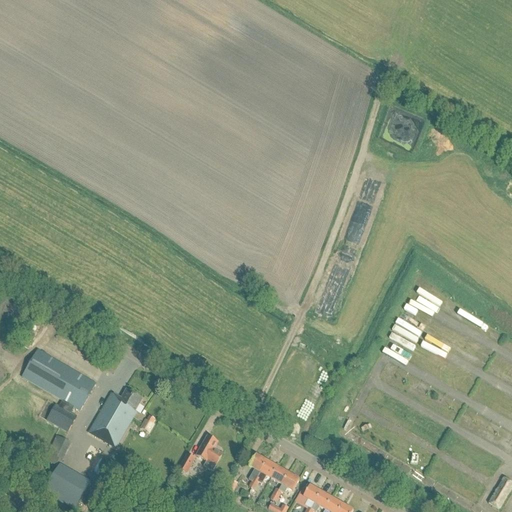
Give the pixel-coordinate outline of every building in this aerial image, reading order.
[(476,321),(482,311),(475,306),(469,317),(476,321)] [(73,410),(79,413),(95,386),(37,352),(21,379),(62,403),(73,410)] [(126,392),(121,401),(111,395),(89,435),(115,450),(136,415),(135,414),(142,401),(126,392)] [(70,415),(73,410),(62,403),(58,409),(55,407),(46,423),(68,434),(76,418),(70,415)] [(145,421),(140,430),(149,435),(154,426),(153,426),(155,421),(149,418),(146,422),(145,421)] [(71,445),(57,438),(48,456),(62,462),(71,445)] [(206,439),(195,458),(206,464),(207,463),(216,468),(222,457),(213,452),(217,445),(206,439)] [(187,457),(178,472),(186,476),(194,461),(187,457)] [(248,482),(251,484),(258,487),(259,485),(261,482),(258,480),(267,464),(256,457),(249,468),(254,472),(248,482)] [(266,478),(271,481),(277,469),(267,464),(258,480),(261,482),(259,485),(262,486),(266,478)] [(100,484),(65,467),(52,495),(87,511),(100,484)] [(271,481),(281,487),(287,475),(277,469),(271,481)] [(276,491),(273,496),(279,499),(282,494),(284,496),(287,490),(292,493),(299,482),(287,475),(281,487),(279,492),(276,491)] [(511,488),(511,484),(503,479),(488,505),(498,511),(511,488)] [(232,482),(228,490),(228,492),(234,494),(238,485),(232,482)] [(248,488),(250,490),(255,492),(258,487),(251,484),(248,488)] [(306,511),(310,511),(314,506),(321,495),(309,488),(303,499),(308,502),(305,508),(308,509),(306,511)] [(317,511),(319,509),(324,511),(331,500),(321,495),(314,506),(310,511),(317,511)] [(279,499),(273,496),(270,501),(275,505),(279,499)] [(337,511),(341,506),(331,500),(324,511),(337,511)]
